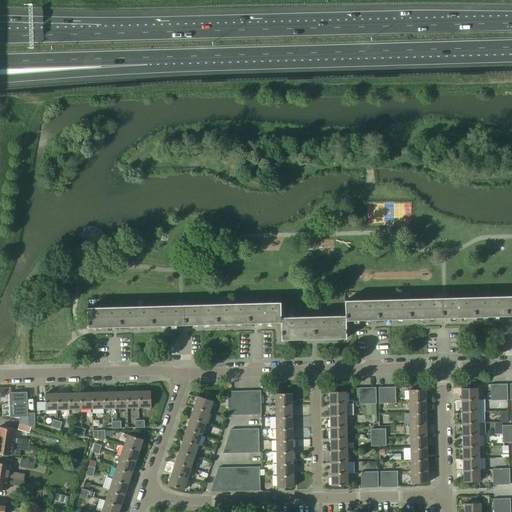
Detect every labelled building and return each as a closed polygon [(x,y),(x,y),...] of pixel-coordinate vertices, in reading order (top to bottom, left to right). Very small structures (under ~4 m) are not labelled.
[(511,296),(455,298),(455,303),(454,303),(454,304),(455,304),(455,308),(460,308),(460,317),(511,315),(511,296)] [(282,318),(281,309),(281,302),(197,305),(197,310),(196,310),(196,311),(197,311),(197,315),(202,315),(202,324),(282,322),(282,340),(283,340),(283,337),(346,335),(346,338),(347,338),(347,320),(424,318),(423,309),(428,309),(428,305),(429,305),(429,304),(428,304),(428,298),(345,301),(346,316),(282,318)] [(423,309),(424,318),(443,318),(460,317),(460,308),(455,308),(455,304),(454,304),(454,303),(455,303),(455,298),(444,298),(428,298),(428,304),(429,304),(429,305),(428,305),(428,309),(423,309)] [(171,311),(171,305),(88,308),(88,327),(166,325),(166,316),(171,316),(171,312),(172,312),(172,311),(171,311)] [(166,316),(166,325),(184,325),(202,324),(202,315),(197,315),(197,311),(196,311),(196,310),(197,310),(197,305),(181,305),(171,305),(171,311),(172,311),(172,312),(171,312),(171,316),(166,316)] [(478,387),(462,388),(462,400),(479,400),(478,387)] [(426,401),(426,389),(409,389),(410,401),(426,401)] [(116,408),(116,391),(105,392),(105,408),(116,408)] [(127,408),(127,391),(116,391),(116,408),(127,408)] [(139,407),(138,391),(127,391),(127,408),(139,407)] [(151,391),(138,391),(139,407),(152,407),(151,391)] [(346,391),(330,392),(330,404),(347,403),(346,391)] [(82,409),(81,392),(69,393),(69,409),(82,409)] [(93,409),(92,392),(81,392),(82,409),(93,409)] [(105,408),(105,392),(92,392),(93,409),(105,408)] [(11,399),(11,416),(27,416),(26,393),(16,394),(16,399),(11,399)] [(58,409),(57,393),(45,393),(46,410),(58,409)] [(69,409),(69,393),(57,393),(58,409),(69,409)] [(292,405),(292,393),(275,394),(276,406),(292,405)] [(198,396),(194,407),(210,412),(214,401),(198,396)] [(479,412),(479,400),(462,400),(462,412),(479,412)] [(427,413),(426,401),(410,401),(410,414),(427,413)] [(347,417),(347,403),(330,404),(330,417),(347,417)] [(292,417),(292,405),(276,406),(276,417),(292,417)] [(206,422),(210,412),(194,407),(191,417),(206,422)] [(479,424),(479,412),(462,412),(462,424),(479,424)] [(427,426),(427,413),(410,414),(410,426),(427,426)] [(203,433),(206,422),(191,417),(187,428),(203,433)] [(293,429),(292,417),(276,417),(276,430),(293,429)] [(347,428),(347,417),(330,417),(331,429),(347,428)] [(31,427),(19,424),(18,430),(30,433),(31,427)] [(479,434),(479,424),(462,424),(462,435),(479,434)] [(427,438),(427,426),(410,426),(411,438),(427,438)] [(13,438),(14,430),(0,427),(0,440),(12,442),(29,445),(30,440),(13,438)] [(199,445),(203,433),(187,428),(183,440),(199,445)] [(347,440),(347,428),(331,429),(331,440),(347,440)] [(293,440),(293,429),(276,430),(277,440),(293,440)] [(143,440),(128,434),(124,445),(139,451),(143,440)] [(479,447),(479,434),(462,435),(463,447),(479,447)] [(428,449),(427,438),(411,438),(411,449),(428,449)] [(30,445),(29,445),(12,442),(0,440),(0,453),(20,457),(21,449),(29,451),(30,445)] [(195,456),(199,445),(183,440),(180,451),(195,456)] [(293,452),(293,440),(277,440),(277,452),(293,452)] [(348,451),(347,440),(331,440),(331,451),(348,451)] [(233,453),(232,442),(227,442),(223,454),(233,453)] [(136,462),(139,451),(124,445),(120,457),(136,462)] [(480,459),(479,447),(463,447),(463,459),(480,459)] [(428,461),(428,449),(411,449),(411,461),(428,461)] [(191,468),(195,456),(180,451),(176,462),(191,468)] [(348,463),(348,451),(331,451),(331,463),(348,463)] [(294,464),(293,452),(277,452),(277,465),(294,464)] [(132,473),(136,462),(120,457),(116,468),(132,473)] [(35,463),(21,459),(19,466),(33,470),(35,463)] [(480,470),(480,459),(463,459),(463,471),(480,470)] [(428,473),(428,461),(411,461),(412,473),(428,473)] [(187,479),(191,468),(176,462),(172,474),(187,479)] [(9,465),(0,463),(0,476),(25,480),(26,475),(8,472),(9,465)] [(348,475),(348,463),(331,463),(331,475),(348,475)] [(294,476),(294,464),(277,465),(277,477),(294,476)] [(128,484),(132,473),(116,468),(113,479),(128,484)] [(480,481),(480,470),(463,471),(463,482),(480,481)] [(428,483),(428,473),(412,473),(412,483),(428,483)] [(184,490),(187,479),(172,474),(168,485),(184,490)] [(348,486),(348,475),(331,475),(332,486),(348,486)] [(25,481),(25,480),(0,476),(0,489),(5,491),(6,484),(26,487),(26,481),(25,481)] [(294,487),(294,476),(277,477),(278,487),(294,487)] [(124,495),(128,484),(113,479),(109,490),(124,495)] [(89,491),(82,489),(80,497),(86,499),(89,491)] [(121,506),(124,495),(109,490),(105,500),(121,506)] [(57,494),(54,506),(66,509),(68,497),(57,494)] [(101,511),(118,511),(121,506),(105,500),(101,511)] [(480,511),(480,503),(464,503),(464,511),(480,511)]
